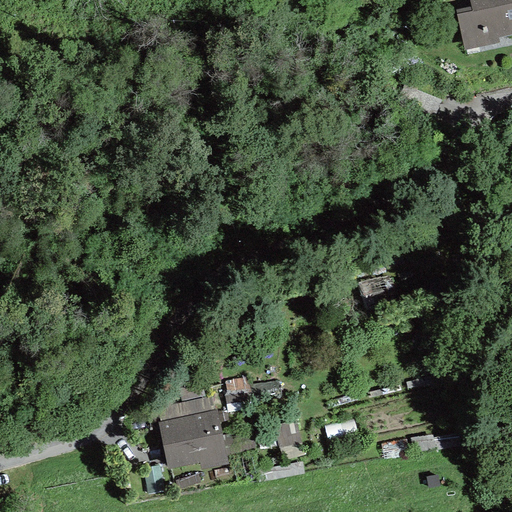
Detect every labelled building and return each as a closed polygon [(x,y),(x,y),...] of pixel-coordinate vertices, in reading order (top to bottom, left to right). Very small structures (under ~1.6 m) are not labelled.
[(511,0),(468,0),(470,7),(455,10),(464,50),(499,43),(498,38),(511,34),(511,0)] [(415,76),(399,112),(428,125),(444,89),(415,76)] [(388,273),(357,283),(366,313),(397,304),(388,273)] [(224,395),(226,413),(249,410),(248,402),(279,398),(277,381),(246,385),(246,378),(226,381),(227,394),(224,395)] [(181,403),(204,398),(201,383),(178,388),(181,403)] [(160,422),(157,422),(166,470),(199,463),(201,470),(227,464),(226,455),(221,434),(216,409),(214,410),(211,396),(204,398),(181,403),(157,408),(160,422)] [(295,420),(273,426),(278,449),(301,443),(295,420)] [(221,434),(226,455),(256,449),(251,428),(221,434)] [(159,465),(142,468),(146,494),(163,491),(159,465)] [(178,490),(200,483),(197,474),(175,481),(178,490)]
